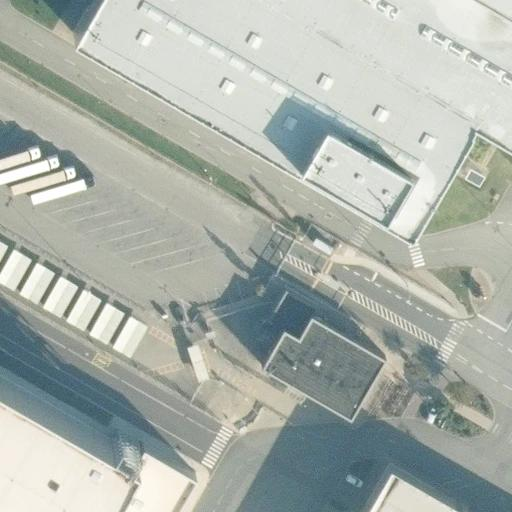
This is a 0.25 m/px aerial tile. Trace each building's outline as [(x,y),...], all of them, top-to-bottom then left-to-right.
[(511,0),(92,0),(73,35),(415,231),(477,120),(511,140),(511,0)] [(0,237),(0,278),(130,353),(147,323),(0,237)] [(285,326),(264,363),(351,413),(385,355),(313,313),(320,302),(289,284),(269,317),(285,326)] [(95,511),(134,446),(0,369),(0,511),(95,511)] [(139,437),(134,446),(95,511),(168,511),(193,469),(139,437)] [(489,511),(392,456),(360,511),(489,511)]
